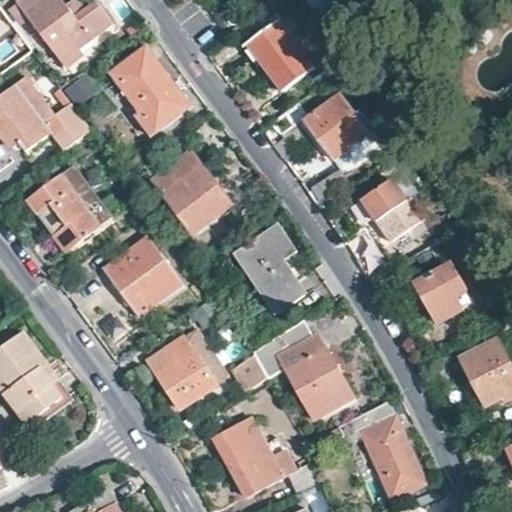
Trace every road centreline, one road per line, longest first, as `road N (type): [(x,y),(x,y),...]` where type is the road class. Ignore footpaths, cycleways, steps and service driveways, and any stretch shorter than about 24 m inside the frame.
road 1 (residential): [(472,511),(383,333),(254,137),(147,0)]
road 2 (residential): [(0,236),(134,423)]
road 3 (residential): [(134,423),(0,504)]
